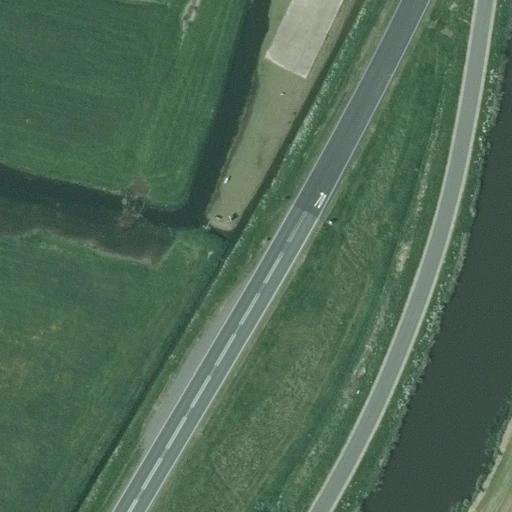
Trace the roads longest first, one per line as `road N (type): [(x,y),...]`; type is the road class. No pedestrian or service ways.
road 1 (trunk): [(124,511),(290,230),(408,0)]
road 2 (unclassified): [(323,511),(386,395),(456,186),(491,0)]
